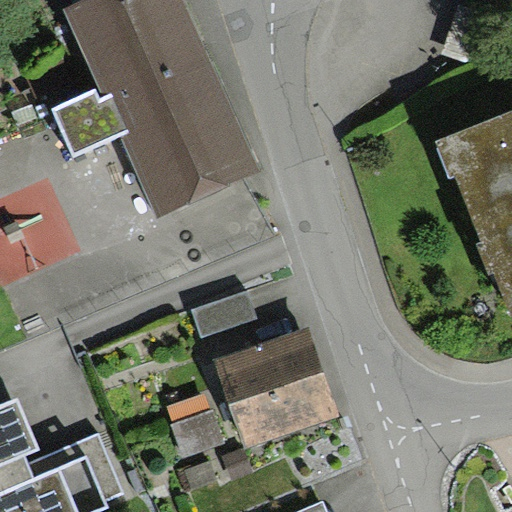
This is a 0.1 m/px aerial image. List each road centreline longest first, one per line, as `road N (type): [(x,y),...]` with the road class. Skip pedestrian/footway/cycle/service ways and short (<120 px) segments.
road 1 (residential): [(271,0),(272,60),(389,436)]
road 2 (residential): [(389,436),(511,404)]
